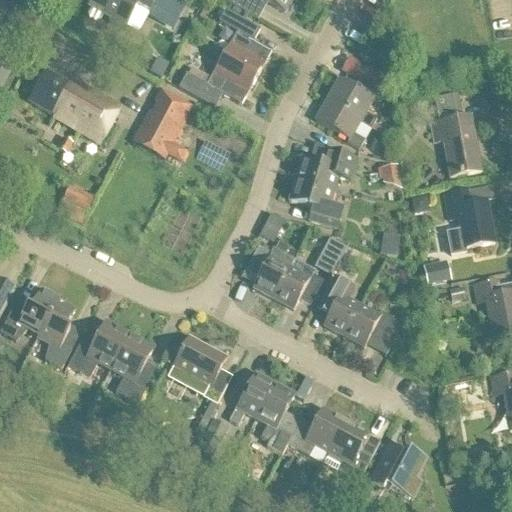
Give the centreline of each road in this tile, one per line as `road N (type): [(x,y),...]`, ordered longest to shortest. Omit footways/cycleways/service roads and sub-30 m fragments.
road 1 (residential): [(203,308),(264,194),(288,113),(350,0)]
road 2 (track): [(281,511),(120,445),(0,426)]
road 3 (residential): [(203,308),(425,419)]
road 4 (residential): [(0,230),(169,311),(203,308)]
